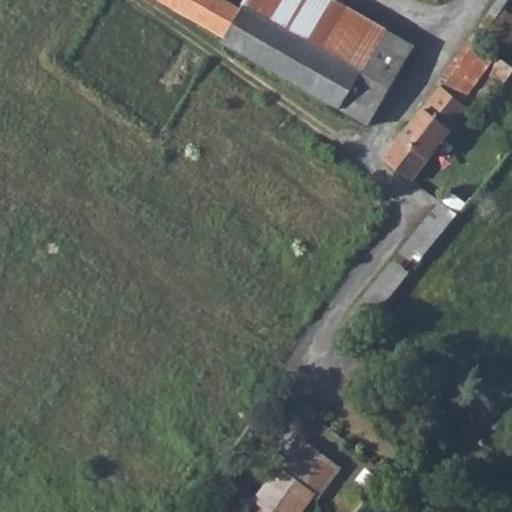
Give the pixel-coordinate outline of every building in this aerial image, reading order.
[(416,48),(387,32),(377,51),(286,0),(248,0),(243,10),(225,0),(154,0),(226,40),(224,44),(238,53),(370,128),(416,48)] [(331,0),(286,0),(377,51),(387,32),(331,0)] [(497,0),(479,28),(511,52),(511,20),(500,12),(507,0),(497,0)] [(441,88),(470,112),(494,82),(465,58),(441,88)] [(384,160),(412,182),(435,156),(470,112),(441,88),(426,107),(384,160)] [(434,210),(452,225),(459,217),(440,201),(434,210)] [(357,342),(374,321),(416,269),(452,225),(434,210),(383,271),(339,327),(357,342)] [(304,511),(317,495),(320,498),(342,470),(302,440),(276,473),(255,502),(260,506),(255,511),(304,511)] [(355,483),(373,497),(384,482),(366,468),(355,483)]
